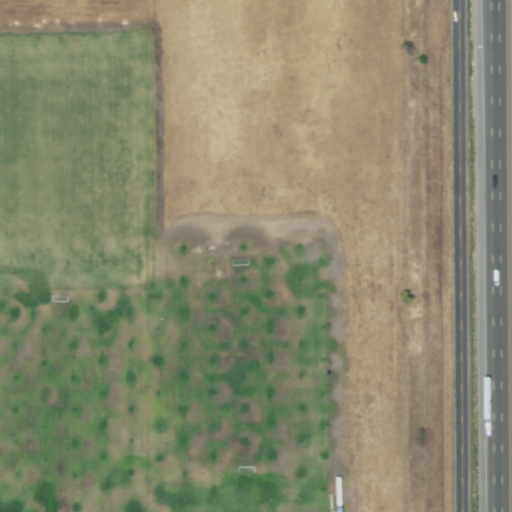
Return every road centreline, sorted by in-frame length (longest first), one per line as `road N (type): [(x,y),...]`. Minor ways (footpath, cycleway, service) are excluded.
road 1 (motorway): [(491,0),(495,511)]
road 2 (tertiary): [(459,0),(462,511)]
